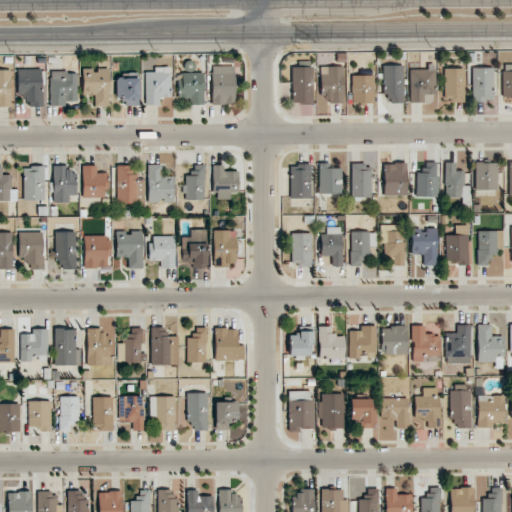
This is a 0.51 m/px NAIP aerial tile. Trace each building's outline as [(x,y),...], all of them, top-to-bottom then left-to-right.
[(511,64),(502,64),(502,96),(511,96),(511,64)] [(383,94),(389,94),(389,103),(403,103),(402,65),(382,66),(383,94)] [(234,66),(210,66),(212,105),(235,104),(234,66)] [(344,67),(320,66),(320,103),(343,103),(344,67)] [(171,97),(170,67),(153,67),(153,71),(144,71),(145,105),(161,105),(160,97),(171,97)] [(312,67),(291,67),(292,104),(313,103),(312,67)] [(493,68),(472,67),(472,101),(493,101),(493,68)] [(82,69),(83,95),(94,94),(94,106),(109,106),(109,68),(95,68),(82,69)] [(410,103),(424,102),(424,96),(435,96),(434,68),(409,68),(410,103)] [(443,101),(464,101),(465,68),(444,68),(443,101)] [(17,95),(27,95),(27,106),(42,107),(43,69),(17,69),(17,95)] [(0,105),(12,105),(11,70),(0,70),(0,105)] [(77,101),(77,72),(50,72),(49,106),(65,106),(65,101),(77,101)] [(138,105),(139,73),(128,72),(128,78),(116,78),(116,105),(138,105)] [(178,97),(190,97),(190,105),(204,104),(203,72),(177,73),(178,97)] [(374,103),(373,75),(351,75),(352,103),(374,103)] [(437,197),(437,162),(425,162),(425,168),(416,168),(416,197),(437,197)] [(455,163),(445,162),(444,198),(469,199),(470,187),(464,186),(464,171),(455,171),(455,163)] [(475,190),(497,190),(497,162),(475,163),(475,190)] [(369,163),(350,163),(351,198),(370,197),(369,163)] [(407,195),(406,163),(383,164),(383,196),(407,195)] [(147,202),(173,203),(174,176),(161,176),(161,165),(148,164),(147,202)] [(310,198),(310,164),(289,165),(290,198),(310,198)] [(341,194),(341,168),(330,168),(330,164),(318,164),(318,194),(341,194)] [(0,201),(17,201),(16,189),(11,189),(11,175),(2,176),(1,166),(0,165),(0,201)] [(82,198),(107,197),(106,172),(96,173),(96,165),(82,165),(82,198)] [(144,203),(144,180),(134,180),(134,165),(116,166),(117,204),(144,203)] [(204,200),(205,165),(192,165),(192,176),(184,176),(184,200),(204,200)] [(238,171),(223,171),(223,165),(213,165),(214,199),(230,199),(230,192),(238,192),(238,171)] [(44,200),(44,167),(23,167),(23,200),(44,200)] [(74,195),(74,167),(52,167),(52,203),(68,203),(68,195),(74,195)] [(402,224),(380,225),(380,242),(383,242),(384,256),(391,256),(392,265),(403,265),(402,224)] [(445,260),(457,260),(457,265),(468,265),(468,225),(455,226),(455,235),(445,235),(445,260)] [(322,256),(331,256),(331,266),(342,266),(341,227),(321,227),(322,256)] [(410,255),(422,255),(422,265),(438,265),(437,228),(410,228),(410,255)] [(182,237),(183,268),(207,268),(206,229),(189,230),(190,237),(182,237)] [(115,231),(116,258),(127,257),(128,269),(142,269),(142,230),(115,231)] [(236,230),(213,230),(213,266),(236,266),(236,230)] [(476,231),(477,265),(489,265),(489,255),(497,255),(496,230),(476,231)] [(0,268),(12,269),(12,232),(0,231),(0,268)] [(75,231),(54,232),(55,259),(61,258),(61,269),(76,269),(75,231)] [(43,232),(18,232),(19,269),(43,269),(43,232)] [(310,232),(290,233),(292,268),(312,267),(310,232)] [(349,265),(367,266),(368,246),(376,246),(376,232),(350,232),(349,265)] [(83,267),(109,268),(109,236),(84,235),(83,267)] [(174,236),(149,236),(150,261),(160,261),(160,268),(174,268),(174,236)] [(470,324),(455,325),(456,332),(445,333),(445,363),(470,363),(470,324)] [(477,362),(495,362),(495,356),(502,356),(502,335),(491,336),(491,324),(476,325),(477,362)] [(422,355),(439,355),(438,335),(424,335),(424,325),(411,326),(412,362),(423,362),(422,355)] [(344,358),(344,335),(331,335),(331,326),(318,326),(318,358),(344,358)] [(348,330),(349,357),(376,356),(375,326),(360,326),(360,330),(348,330)] [(150,328),(151,365),(171,365),(171,336),(166,337),(165,327),(150,328)] [(406,327),(380,327),(380,353),(406,354),(406,327)] [(87,366),(110,365),(109,328),(86,329),(87,366)] [(205,328),(186,329),(186,362),(206,362),(205,328)] [(214,361),(243,360),(243,345),(237,346),(237,328),(213,329),(214,361)] [(14,329),(0,329),(0,362),(14,362),(14,329)] [(20,362),(47,361),(46,329),(32,329),(33,334),(20,334),(20,362)] [(80,365),(80,350),(74,350),(74,329),(54,329),(54,365),(80,365)] [(117,343),(117,362),(141,362),(141,331),(124,330),(124,343),(117,343)] [(288,335),(289,355),(296,355),(296,357),(312,357),(312,331),(298,331),(298,335),(288,335)] [(439,427),(438,387),(422,388),(422,396),(414,396),(414,422),(427,422),(427,428),(439,427)] [(470,428),(470,391),(451,390),(451,428),(470,428)] [(314,428),(313,400),(309,400),(309,391),(287,391),(288,431),(298,431),(298,428),(314,428)] [(186,393),(187,422),(192,421),(193,431),(207,430),(206,392),(186,393)] [(343,394),(320,393),(319,418),(323,418),(323,428),(342,428),(343,394)] [(132,431),(144,430),(142,395),(117,396),(118,422),(131,422),(132,431)] [(476,427),(492,428),(492,422),(504,422),(504,397),(485,397),(486,396),(477,395),(476,427)] [(59,429),(78,429),(78,396),(59,396),(59,429)] [(113,431),(111,396),(91,397),(92,432),(113,431)] [(174,429),(175,396),(150,396),(149,416),(156,416),(156,429),(174,429)] [(380,398),(380,418),(395,418),(395,428),(408,428),(407,397),(380,398)] [(373,398),(350,399),(350,419),(360,418),(360,428),(373,428),(373,398)] [(50,401),(27,401),(28,426),(40,426),(40,431),(51,431),(50,401)] [(214,402),(215,428),(238,428),(237,401),(214,402)] [(19,403),(0,403),(0,431),(19,431),(19,403)] [(419,511),(438,511),(439,488),(428,487),(428,494),(420,494),(419,511)] [(395,488),(384,488),(384,511),(410,511),(410,494),(396,494),(395,488)] [(449,511),(472,511),(473,488),(449,488),(449,511)] [(481,511),(500,511),(501,488),(490,488),(490,494),(482,494),(481,511)] [(177,511),(177,489),(157,490),(157,511),(177,511)] [(291,490),(291,511),(312,511),(312,489),(291,490)] [(320,511),(346,511),(347,500),(342,500),(342,490),(321,489),(320,511)] [(357,511),(376,511),(376,489),(366,489),(366,495),(357,495),(357,511)] [(82,490),(67,490),(67,511),(87,511),(88,499),(82,499),(82,490)] [(150,511),(150,490),(133,490),(132,511),(150,511)] [(197,490),(187,490),(186,511),(211,511),(212,496),(197,496),(197,490)] [(36,511),(61,511),(62,505),(55,504),(56,491),(37,491),(36,511)] [(98,492),(98,511),(121,511),(121,491),(98,492)] [(239,511),(239,491),(218,491),(218,511),(239,511)] [(7,511),(30,511),(30,492),(7,492),(7,511)]
